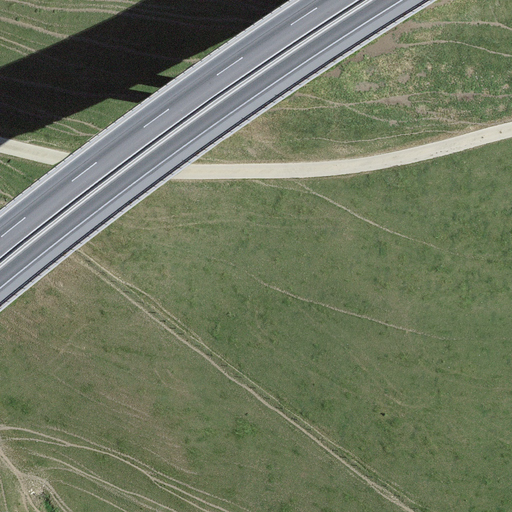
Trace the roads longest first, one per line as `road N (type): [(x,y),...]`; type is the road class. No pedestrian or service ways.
road 1 (track): [(0,145),(127,170),(238,172),(382,162),(511,130)]
road 2 (trunk): [(0,278),(173,144),(387,0)]
road 3 (trunk): [(329,0),(157,117),(0,238)]
